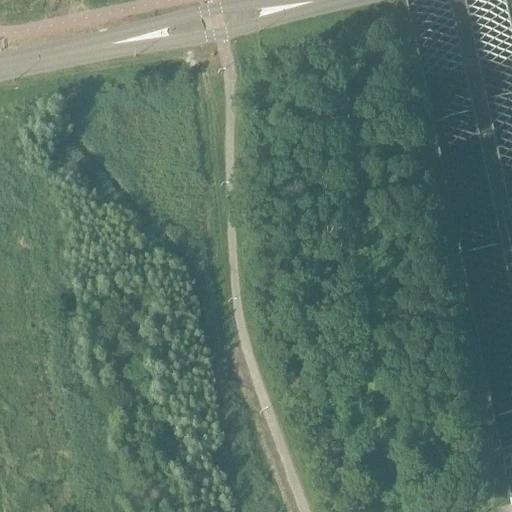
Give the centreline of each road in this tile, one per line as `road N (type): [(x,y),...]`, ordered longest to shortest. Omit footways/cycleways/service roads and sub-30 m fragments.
road 1 (motorway): [(426,0),(511,408)]
road 2 (tertiary): [(0,69),(317,0)]
road 3 (motorway): [(511,136),(483,0)]
